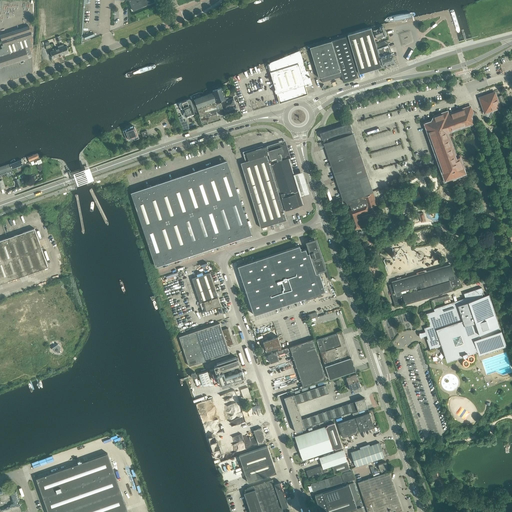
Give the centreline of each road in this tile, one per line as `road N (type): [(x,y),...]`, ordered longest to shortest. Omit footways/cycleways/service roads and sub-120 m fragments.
road 1 (unclassified): [(423,511),(324,220)]
road 2 (primary): [(0,206),(203,134),(285,117)]
road 3 (unclassified): [(305,511),(220,253)]
road 4 (tertiary): [(0,87),(179,19)]
road 5 (primary): [(511,36),(382,79)]
road 6 (primary): [(382,79),(465,65),(511,43)]
